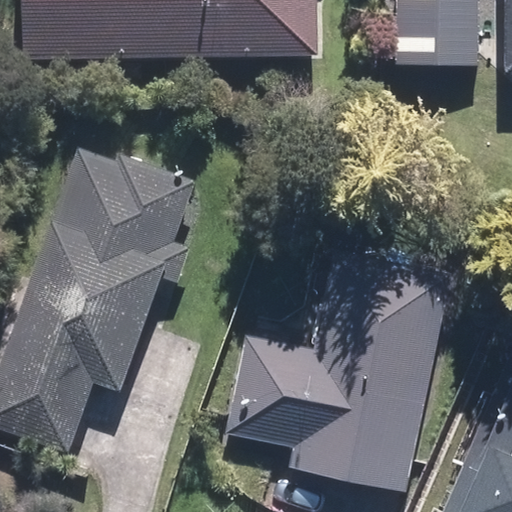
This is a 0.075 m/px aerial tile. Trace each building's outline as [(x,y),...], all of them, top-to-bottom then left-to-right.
[(19,0),(21,55),(312,52),(310,0),(19,0)] [(476,64),(476,0),(398,0),(398,63),(476,64)] [(0,359),(0,429),(67,454),(95,379),(122,388),(163,276),(176,281),(190,244),(174,239),(197,179),(122,153),(119,160),(80,145),(0,359)] [(287,466),(410,491),(454,269),(335,245),(314,347),(246,334),(228,424),(293,437),(287,466)] [(511,511),(511,357),(509,356),(442,511),(511,511)]
